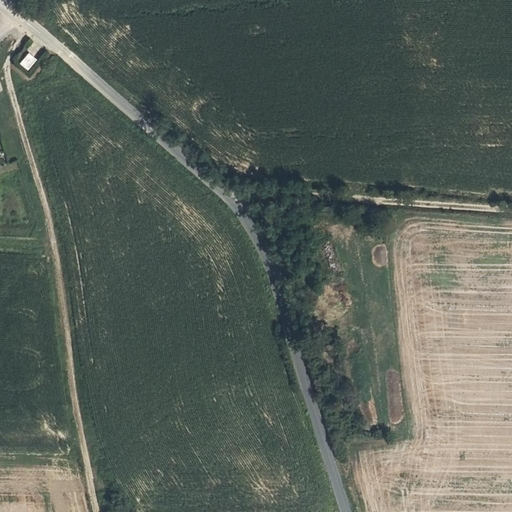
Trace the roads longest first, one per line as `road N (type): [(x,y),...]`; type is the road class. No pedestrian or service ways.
road 1 (track): [(33,23),(11,48),(11,76),(58,241),(103,511)]
road 2 (unclassified): [(348,511),(243,207),(146,119)]
road 3 (track): [(222,187),(511,209)]
